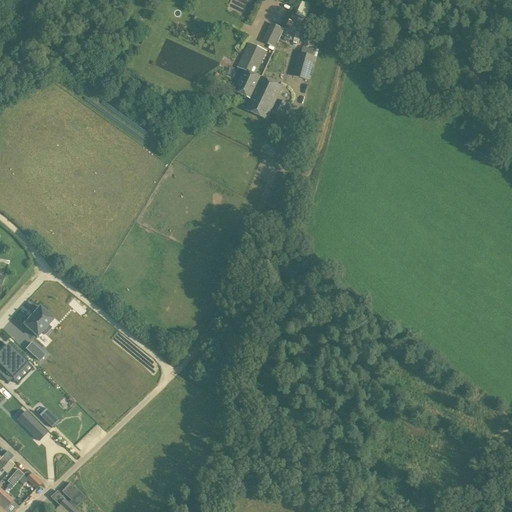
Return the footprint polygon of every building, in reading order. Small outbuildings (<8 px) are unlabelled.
[(232,0),(230,7),(246,13),(250,0),(232,0)] [(262,42),(274,48),(283,30),(271,24),(262,42)] [(305,34),(302,35),(304,48),(313,46),(312,34),(310,34),(310,32),(304,33),(305,34)] [(237,68),(243,71),(240,77),(234,91),(250,99),(251,99),(261,78),(255,75),(265,52),(248,44),(237,68)] [(308,82),(314,58),(299,54),(292,77),(308,82)] [(266,120),(280,90),(281,87),(261,78),(251,99),(250,99),(244,110),(266,120)] [(281,118),(287,105),(286,104),(279,100),(278,101),(277,100),(271,114),(281,118)] [(29,319),(23,325),(37,338),(42,332),(45,335),(51,329),(48,326),(53,320),(39,308),(33,314),(29,319)] [(32,338),(27,343),(40,356),(45,350),(32,338)] [(0,356),(0,375),(8,383),(13,379),(17,374),(28,364),(11,347),(1,357),(0,356)] [(51,428),(58,422),(46,409),(39,416),(51,428)] [(38,441),(46,433),(36,423),(28,431),(38,441)] [(8,441),(17,449),(24,442),(15,434),(8,441)] [(3,455),(0,458),(0,470),(9,461),(3,455)] [(7,488),(3,492),(6,495),(12,487),(23,475),(17,470),(6,482),(9,484),(7,486),(7,488)] [(26,479),(36,489),(37,488),(41,484),(31,474),(26,479)] [(62,492),(70,501),(70,502),(75,507),(76,506),(83,499),(70,484),(62,492)] [(78,511),(74,508),(75,507),(70,502),(69,503),(56,491),(50,497),(65,511),(78,511)] [(7,508),(13,501),(3,492),(0,495),(0,511),(4,511),(3,511),(7,507),(7,508)]
